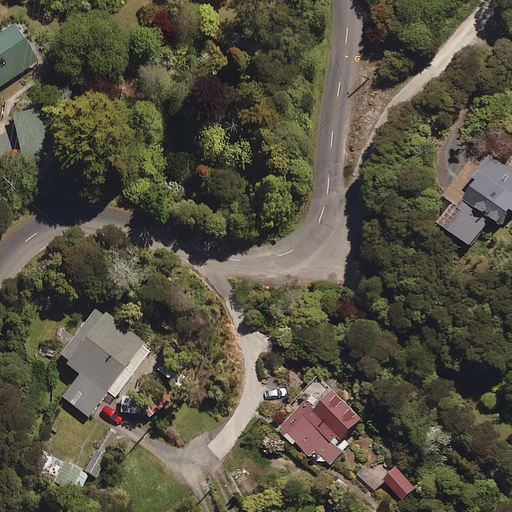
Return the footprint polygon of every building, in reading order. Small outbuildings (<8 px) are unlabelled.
[(0,88),(41,62),(18,27),(0,38),(0,88)] [(59,159),(49,110),(17,116),(26,165),(59,159)] [(478,153),(446,194),(462,206),(450,222),(478,244),(499,217),(510,225),(511,221),(511,165),(496,153),(489,162),(478,153)] [(155,352),(103,310),(63,358),(84,375),(59,406),(83,426),(111,392),(118,397),(155,352)] [(372,418),(343,390),(322,411),(313,401),(286,429),(315,457),(321,451),(335,465),(349,449),(345,445),(372,418)] [(145,397),(122,398),(123,416),(146,414),(145,397)] [(113,454),(100,447),(87,469),(99,477),(113,454)] [(390,476),(375,460),(360,473),(375,490),(390,476)] [(91,476),(68,465),(65,470),(56,465),(48,479),(74,493),(76,488),(83,492),(91,476)] [(421,488),(403,467),(388,480),(406,501),(421,488)]
